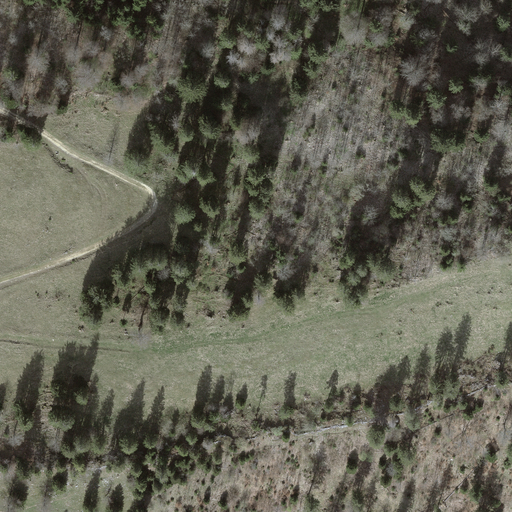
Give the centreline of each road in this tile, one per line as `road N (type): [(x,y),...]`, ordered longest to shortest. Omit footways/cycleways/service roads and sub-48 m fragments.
road 1 (track): [(0,110),(116,170),(142,193),(145,207),(97,245),(0,283)]
road 2 (track): [(0,338),(201,348),(320,324)]
